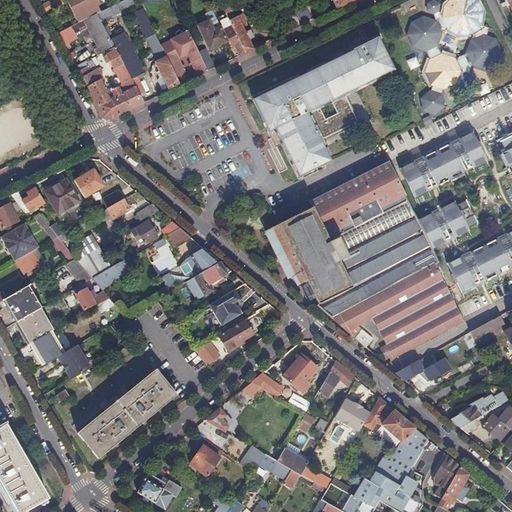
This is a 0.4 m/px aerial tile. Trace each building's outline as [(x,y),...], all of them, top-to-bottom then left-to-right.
[(63,4),(61,0),(52,0),(42,5),(47,13),(63,4)] [(68,0),(80,24),(85,21),(98,15),(101,13),(97,5),(99,4),(97,0),(68,0)] [(138,0),(127,0),(101,13),(98,15),(102,23),(121,13),(120,11),(139,2),(138,0)] [(333,0),(338,8),(354,0),(333,0)] [(477,2),(473,0),(451,0),(445,6),(443,18),(445,21),(438,25),(436,22),(424,17),(412,23),(408,36),(413,48),(426,52),(430,61),(426,73),(432,85),(431,92),(422,100),(424,112),(435,115),(444,108),(442,96),(444,90),(456,84),(460,72),(470,75),(473,66),(485,70),(497,64),(501,52),(496,40),(487,37),(490,28),(481,25),(483,13),(477,2)] [(445,21),(443,18),(439,11),(439,5),(434,1),(428,4),(428,11),(432,14),(436,22),(438,25),(445,21)] [(231,24),(246,53),(255,49),(250,40),(254,37),(251,30),(250,31),(246,22),(242,14),(237,17),(231,5),(224,9),(227,15),(229,20),(231,24)] [(296,12),(299,18),(309,13),(306,7),(296,12)] [(156,62),(170,91),(180,85),(175,75),(143,9),(134,14),(158,62),(156,62)] [(300,20),(303,26),(313,21),(309,13),(299,18),(300,20)] [(98,15),(85,21),(100,51),(97,52),(101,59),(116,51),(111,40),(102,23),(98,15)] [(288,26),(291,31),(303,26),(300,20),(288,26)] [(210,51),(228,42),(222,29),(218,22),(211,25),(209,21),(198,27),(210,51)] [(235,48),(239,57),(246,53),(231,24),(224,28),(222,29),(228,42),(231,50),(235,48)] [(70,28),(58,34),(65,46),(76,40),(70,28)] [(116,51),(117,53),(132,80),(144,73),(124,33),(111,40),(116,51)] [(394,70),(378,37),(353,50),(353,51),(253,100),(269,132),(275,129),(279,136),(283,144),(299,177),(331,161),(321,140),(358,122),(345,94),(394,70)] [(182,44),(198,77),(208,72),(202,58),(192,39),(182,44)] [(86,62),(77,67),(105,116),(112,119),(130,110),(144,103),(132,80),(117,53),(108,58),(123,85),(114,90),(114,89),(112,90),(112,91),(108,93),(102,81),(104,80),(97,67),(91,70),(86,62)] [(202,58),(208,72),(214,69),(208,55),(202,58)] [(414,57),(405,61),(409,70),(418,66),(414,57)] [(175,75),(180,85),(187,82),(182,72),(175,75)] [(511,82),(471,103),(478,115),(511,97),(511,82)] [(275,129),(269,132),(277,147),(283,144),(279,136),(275,129)] [(224,145),(239,140),(236,131),(220,136),(224,145)] [(474,134),(460,141),(467,154),(465,155),(465,154),(462,156),(469,169),(473,167),(475,169),(488,162),(483,152),(484,151),(480,143),(479,143),(474,134)] [(511,140),(510,142),(508,139),(502,142),(507,152),(503,154),(510,168),(511,166),(511,140)] [(424,159),(438,187),(465,173),(451,145),(424,159)] [(401,170),(416,199),(429,192),(428,190),(433,188),(426,174),(423,175),(423,176),(422,177),(415,164),(401,170)] [(231,171),(235,181),(251,175),(247,165),(231,171)] [(355,338),(362,330),(358,326),(374,318),(388,345),(381,348),(386,359),(393,355),(394,357),(464,321),(436,265),(435,264),(437,263),(387,166),(312,205),(309,200),(305,202),(304,206),(299,209),(293,212),(289,210),(276,217),(280,225),(267,232),(289,278),(294,276),(298,285),(307,281),(319,305),(317,306),(322,310),(355,338)] [(93,170),(74,181),(84,199),(103,187),(93,170)] [(44,193),(58,214),(79,202),(66,180),(44,193)] [(22,201),(17,193),(10,196),(16,203),(21,209),(25,207),(29,213),(44,204),(35,189),(27,194),(29,197),(22,201)] [(123,201),(124,200),(119,191),(103,201),(108,210),(123,201)] [(129,210),(123,201),(108,210),(95,217),(101,227),(129,210)] [(442,210),(456,238),(470,231),(468,227),(477,222),(475,216),(472,218),(467,210),(470,208),(467,202),(458,207),(456,203),(442,210)] [(21,209),(16,203),(10,206),(10,205),(0,210),(0,230),(1,229),(2,230),(18,222),(14,213),(21,209)] [(140,222),(159,211),(152,205),(136,215),(140,222)] [(419,221),(433,249),(447,243),(446,241),(451,238),(444,225),(440,226),(441,227),(440,228),(433,214),(419,221)] [(58,238),(54,234),(39,216),(35,218),(53,241),(58,238)] [(157,237),(153,231),(151,228),(148,222),(136,229),(145,245),(157,237)] [(23,225),(0,238),(2,241),(17,231),(21,237),(28,233),(23,225)] [(174,247),(190,238),(180,229),(167,236),(174,247)] [(58,239),(64,235),(61,230),(54,234),(58,238),(58,239)] [(17,231),(2,241),(13,258),(15,257),(18,261),(31,253),(39,249),(28,233),(21,237),(17,231)] [(78,260),(99,248),(92,236),(71,248),(78,260)] [(53,241),(72,262),(77,260),(58,239),(58,238),(53,241)] [(163,239),(144,248),(157,275),(176,266),(163,239)] [(472,254),(486,282),(511,268),(511,266),(499,240),(472,254)] [(2,241),(15,263),(18,261),(15,257),(13,258),(2,241)] [(192,280),(194,279),(220,263),(204,250),(191,257),(190,257),(181,267),(189,275),(192,280)] [(31,253),(18,261),(21,267),(19,267),(24,275),(34,269),(34,268),(39,265),(31,253)] [(458,283),(463,293),(477,286),(476,285),(481,282),(474,268),(471,270),(471,271),(470,272),(463,258),(449,265),(454,274),(452,275),(457,284),(458,283)] [(72,262),(66,266),(81,286),(83,285),(93,279),(77,260),(72,262)] [(123,266),(121,263),(110,269),(112,272),(123,266)] [(207,286),(231,272),(220,263),(194,279),(197,283),(202,280),(205,286),(207,285),(207,286)] [(95,282),(98,285),(111,277),(108,271),(93,279),(95,282)] [(164,287),(172,283),(168,273),(160,276),(164,287)] [(93,279),(83,285),(85,288),(95,282),(93,279)] [(28,287),(7,299),(4,301),(17,323),(41,309),(28,287)] [(94,306),(96,307),(97,306),(110,300),(106,295),(93,302),(85,289),(75,295),(84,311),(94,306)] [(240,301),(234,291),(209,306),(222,326),(241,315),(236,306),(237,302),(240,301)] [(167,305),(162,297),(156,301),(162,309),(167,305)] [(101,313),(115,305),(110,300),(97,306),(101,313)] [(17,323),(30,345),(44,337),(50,333),(52,332),(53,331),(41,309),(17,323)] [(472,335),(477,345),(495,335),(494,333),(506,327),(500,317),(471,333),(472,335)] [(253,336),(245,321),(219,337),(228,353),(239,347),(238,344),(253,336)] [(362,330),(355,338),(366,348),(373,339),(362,330)] [(30,345),(42,366),(56,358),(56,357),(44,337),(30,345)] [(195,351),(207,366),(220,356),(209,343),(195,351)] [(77,346),(56,358),(70,380),(90,369),(77,346)] [(318,369),(301,355),(282,377),(302,394),(310,385),(306,382),(318,369)] [(424,359),(396,374),(406,382),(428,370),(427,369),(430,368),(429,366),(428,366),(424,359)] [(347,371),(336,362),(318,392),(327,397),(338,379),(348,387),(355,377),(347,371)] [(176,396),(156,372),(78,435),(98,460),(176,396)] [(282,390),(261,375),(251,383),(260,388),(277,398),(282,390)] [(260,388),(251,383),(241,392),(253,399),(260,388)] [(58,396),(62,403),(70,398),(66,391),(58,396)] [(291,393),(286,402),(304,411),(309,402),(291,393)] [(387,405),(379,398),(370,414),(364,425),(373,429),(377,423),(384,427),(402,443),(390,462),(384,458),(373,478),(372,477),(370,482),(365,479),(357,493),(355,497),(331,483),(327,490),(324,493),(320,501),(339,511),(386,511),(407,477),(417,459),(422,450),(428,440),(421,434),(415,428),(398,415),(394,411),(391,415),(384,411),(387,405)] [(353,403),(346,400),(336,418),(360,433),(364,425),(370,414),(361,408),(362,408),(354,402),(353,403)] [(305,415),(306,414),(283,401),(281,405),(304,418),(305,415)] [(472,408),(450,419),(460,428),(476,419),(496,407),(493,402),(487,405),(479,413),(478,412),(480,409),(477,406),(474,408),(472,408)] [(226,416),(220,409),(205,421),(226,433),(229,428),(226,423),(223,420),(226,416)] [(314,420),(305,415),(304,418),(302,421),(311,426),(314,420)] [(482,427),(501,443),(511,429),(511,415),(504,424),(493,415),(482,427)] [(476,419),(460,428),(467,434),(477,428),(479,425),(476,419)] [(307,433),(311,426),(302,421),(298,427),(307,433)] [(323,432),(327,425),(321,421),(317,429),(323,432)] [(6,426),(0,429),(0,480),(18,511),(24,511),(48,499),(42,488),(39,482),(28,463),(24,457),(17,445),(14,439),(6,426)] [(295,432),(288,444),(294,447),(301,435),(295,432)] [(223,453),(208,443),(204,448),(219,459),(223,453)] [(219,459),(204,448),(203,447),(190,465),(206,477),(220,459),(219,459)] [(240,466),(252,474),(265,456),(252,448),(240,466)] [(308,467),(309,465),(285,450),(278,463),(291,470),(300,475),(302,476),(308,467)] [(429,455),(422,450),(417,459),(425,464),(429,455)] [(461,467),(447,456),(434,478),(435,484),(439,487),(434,496),(442,500),(461,467)] [(174,478),(178,472),(159,459),(155,465),(174,478)] [(332,480),(308,467),(302,476),(323,488),(327,490),(331,483),(332,480)] [(461,467),(442,500),(439,506),(446,511),(450,504),(453,505),(456,499),(462,502),(470,489),(464,485),(470,475),(461,467)] [(291,470),(283,485),(292,490),(300,475),(291,470)] [(148,474),(137,494),(164,509),(172,496),(176,498),(182,488),(169,481),(166,485),(148,474)] [(418,484),(407,477),(386,511),(418,511),(422,506),(422,501),(412,494),(416,488),(418,484)] [(357,493),(333,479),(332,480),(331,483),(355,497),(357,493)] [(423,492),(416,488),(412,494),(422,501),(423,492)] [(226,511),(238,511),(243,506),(234,501),(229,508),(226,511)] [(339,511),(320,501),(313,511),(339,511)] [(226,511),(229,508),(223,503),(216,511),(226,511)]
